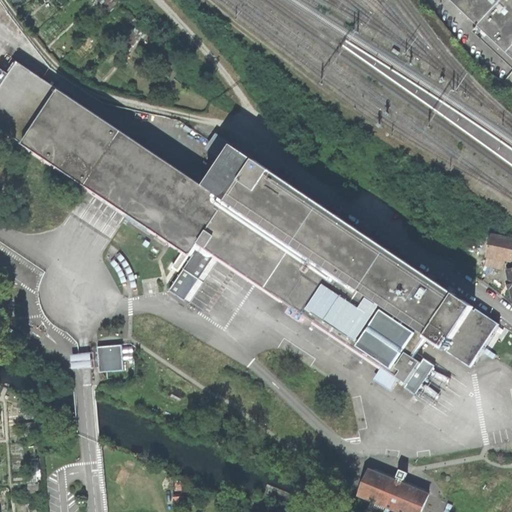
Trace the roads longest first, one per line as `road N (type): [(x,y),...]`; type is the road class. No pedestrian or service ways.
road 1 (unclassified): [(511,318),(240,133),(107,98)]
road 2 (unclassified): [(95,511),(77,291)]
road 3 (track): [(205,0),(358,117)]
road 4 (track): [(251,139),(227,80),(158,0)]
road 5 (track): [(107,98),(51,63),(3,0)]
